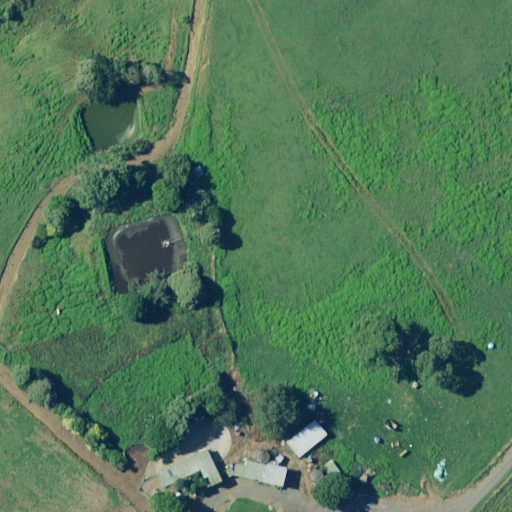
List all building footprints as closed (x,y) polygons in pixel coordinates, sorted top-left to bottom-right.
[(327,433),(315,419),(287,441),(300,456),(327,433)] [(221,480),(207,448),(158,470),(164,485),(204,468),(212,484),(221,480)] [(247,459),(246,464),(236,462),(234,474),(274,484),(278,467),(247,459)] [(340,471),(332,459),(323,466),(331,477),(340,471)] [(325,478),(321,467),(310,471),(314,482),(325,478)]
